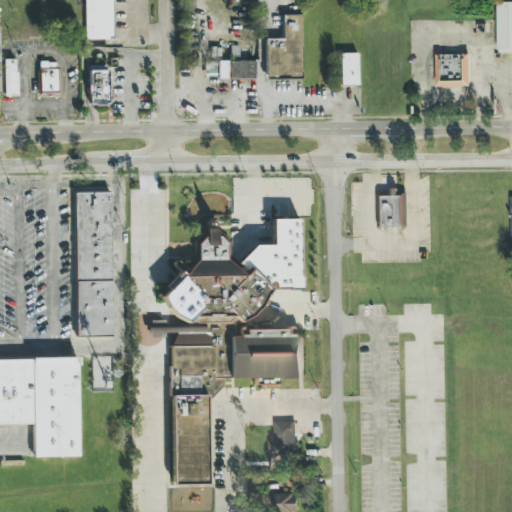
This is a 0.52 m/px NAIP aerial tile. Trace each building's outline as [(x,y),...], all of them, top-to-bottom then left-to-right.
[(114,40),(113,0),(84,0),(85,40),(114,40)] [(511,1),(496,2),(497,52),(511,52),(511,1)] [(301,80),(300,15),(282,15),(283,39),(265,39),(266,80),(301,80)] [(357,53),(339,54),(340,86),(358,85),(357,53)] [(470,85),(469,53),(435,54),(436,87),(470,85)] [(16,60),(3,60),(4,97),(17,97),(16,60)] [(254,79),(254,61),(205,61),(204,78),(254,79)] [(57,94),(57,62),(40,62),(40,94),(57,94)] [(108,66),(89,66),(89,105),(108,105),(108,66)] [(377,227),(406,227),(407,194),(397,194),(397,188),(390,188),(389,195),(377,195),(377,227)] [(110,193),(74,193),(76,338),(112,337),(110,193)] [(174,486),(208,484),(205,381),(200,378),(199,369),(214,369),(214,380),(303,377),(302,337),(245,324),(274,283),(277,291),(301,290),(298,219),(272,220),(273,245),(268,245),(230,262),(216,229),(211,230),(193,255),(173,263),(173,266),(180,272),(162,298),(171,320),(151,321),(149,332),(150,336),(168,335),(174,486)] [(0,360),(0,425),(33,425),(33,458),(79,458),(77,359),(0,360)] [(268,456),(295,455),(294,421),(274,422),(274,441),(268,441),(268,456)]
